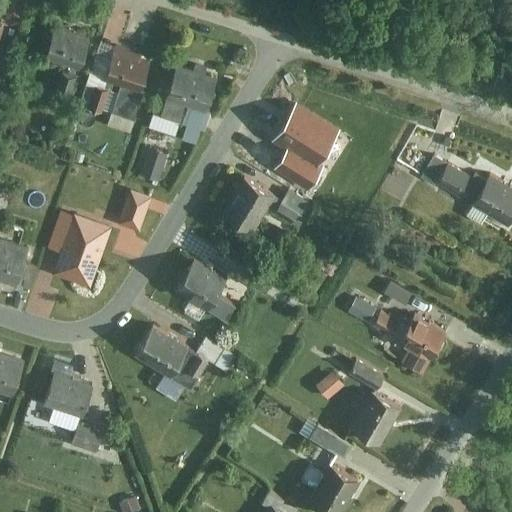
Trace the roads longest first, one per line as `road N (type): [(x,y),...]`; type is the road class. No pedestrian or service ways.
road 1 (residential): [(274,41),(238,121),(118,313),(98,329),(62,335),(0,317)]
road 2 (residential): [(511,125),(414,83),(274,41)]
road 3 (residential): [(511,359),(420,511)]
road 4 (residential): [(274,41),(160,0)]
